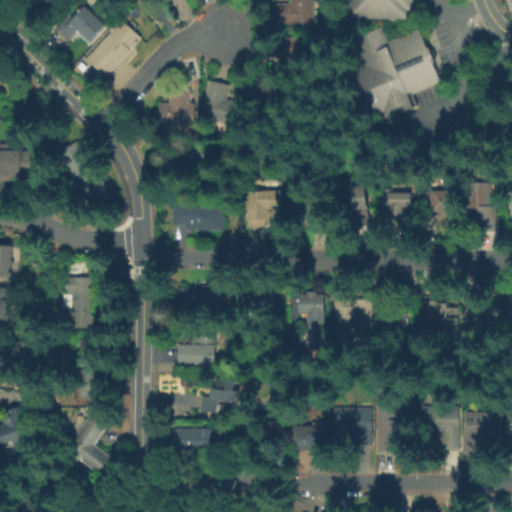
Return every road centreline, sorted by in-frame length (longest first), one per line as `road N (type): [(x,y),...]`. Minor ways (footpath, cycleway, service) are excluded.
road 1 (tertiary): [(104,125),(130,161),(138,189),(142,511)]
road 2 (residential): [(511,258),(142,255)]
road 3 (residential): [(511,484),(143,479)]
road 4 (residential): [(104,125),(186,38),(225,27)]
road 5 (residential): [(141,241),(73,237),(0,212)]
road 6 (tertiary): [(0,28),(104,125)]
